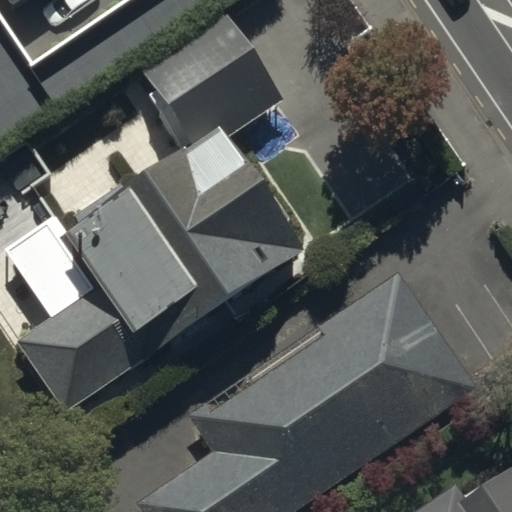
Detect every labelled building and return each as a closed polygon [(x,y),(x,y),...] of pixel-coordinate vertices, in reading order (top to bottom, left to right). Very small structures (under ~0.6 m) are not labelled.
[(4,0),(19,21),(50,0),(4,0)] [(116,49),(100,19),(31,57),(48,87),(116,49)] [(279,119),(227,35),(137,91),(189,175),(124,215),(120,209),(81,233),(86,241),(57,258),(90,310),(16,356),(61,430),(304,279),(226,152),(279,119)] [(309,511),(474,398),(396,284),(187,429),(212,464),(143,511),(309,511)] [(511,511),(511,509),(505,500),(502,503),(493,491),(463,511),(511,511)]
